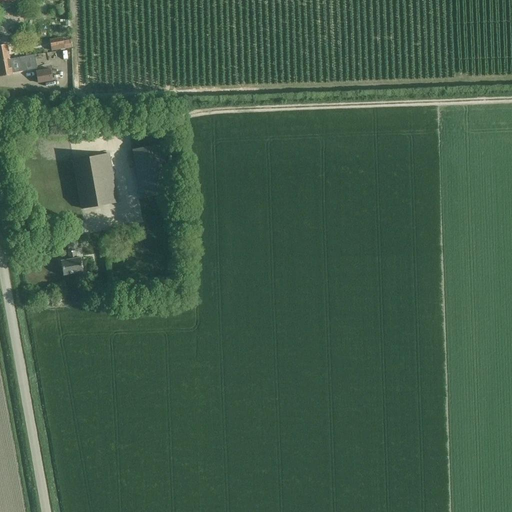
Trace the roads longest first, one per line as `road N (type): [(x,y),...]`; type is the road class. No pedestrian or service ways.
road 1 (track): [(177,116),(511,98)]
road 2 (unclassified): [(42,511),(0,250)]
